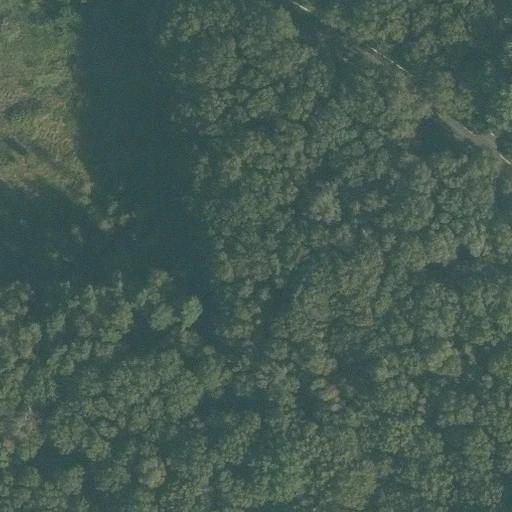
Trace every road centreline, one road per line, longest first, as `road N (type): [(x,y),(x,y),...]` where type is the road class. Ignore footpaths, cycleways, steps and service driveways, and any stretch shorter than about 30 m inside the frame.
road 1 (track): [(265,511),(172,0)]
road 2 (tertiary): [(246,0),(409,92),(511,175)]
